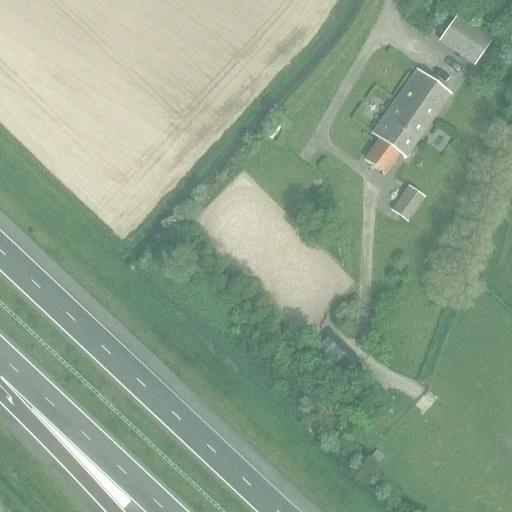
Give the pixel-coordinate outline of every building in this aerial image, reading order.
[(456,16),(439,41),(473,64),(490,40),(456,16)] [(380,138),(365,159),(385,173),(400,152),(405,156),(448,95),(418,74),(375,134),(380,138)] [(422,196),(407,184),(387,209),(403,221),(422,196)] [(326,337),(310,354),(336,380),(353,362),(326,337)] [(420,404),(430,390),(421,384),(411,398),(420,404)] [(376,449),(370,456),(377,462),(383,455),(376,449)]
